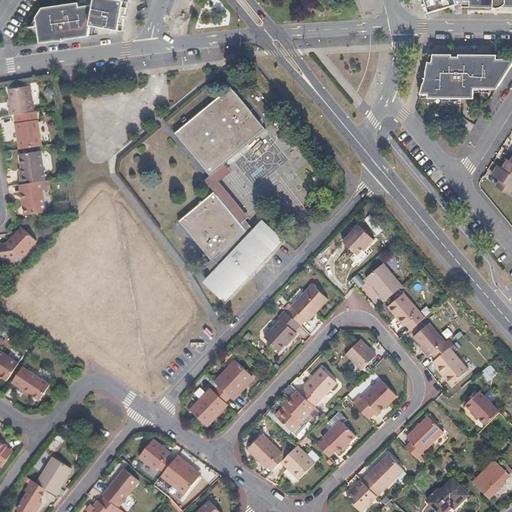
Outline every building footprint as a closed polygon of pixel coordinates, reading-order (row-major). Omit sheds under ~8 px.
[(36,19),(40,45),(89,37),(90,27),(112,30),(117,0),(114,0),(95,0),(95,1),(94,6),(79,8),(78,4),(43,9),(36,19)] [(128,12),(130,3),(117,0),(112,30),(122,32),(125,32),(125,28),(126,22),(128,12)] [(511,0),(421,0),(425,15),(458,4),(457,1),(469,1),(469,8),(511,8),(511,0)] [(495,53),(426,52),(426,56),(424,64),(423,71),(421,80),(418,89),(417,91),(425,91),(425,95),(472,96),(472,86),(495,87),(511,60),(511,57),(495,57),(495,53)] [(12,115),(31,111),(27,85),(6,89),(9,106),(6,107),(7,115),(12,115)] [(266,129),(231,86),(174,134),(210,176),(224,164),(266,129)] [(17,149),(40,145),(35,111),(31,111),(12,115),(17,149)] [(43,181),(45,181),(41,150),(20,154),(22,170),(23,176),(20,176),(22,184),(23,184),(43,181)] [(511,154),(507,163),(504,161),(500,167),(494,163),(491,170),(497,173),(495,177),(497,178),(493,185),(506,193),(510,187),(511,188),(511,154)] [(224,164),(210,176),(205,180),(214,192),(241,223),(244,220),(248,217),(219,181),(231,172),(224,164)] [(44,190),(43,181),(23,184),(25,202),(21,202),(23,215),(44,212),(41,190),(44,190)] [(214,192),(179,221),(218,268),(205,280),(226,300),(257,268),(255,266),(264,257),(265,259),(281,243),(260,223),(252,230),(247,236),(244,233),(247,231),(241,223),(214,192)] [(244,220),(241,223),(247,231),(244,233),(247,236),(252,230),(244,220)] [(0,244),(0,255),(1,261),(19,258),(36,242),(21,228),(5,244),(0,244)] [(369,249),(370,250),(376,244),(361,229),(345,245),(359,258),(365,253),(369,249)] [(265,259),(264,257),(255,266),(257,268),(265,259)] [(387,300),(406,284),(386,261),(370,274),(384,291),(381,293),(387,300)] [(290,309),(304,322),(310,317),(311,318),(332,297),(317,282),(290,309)] [(414,328),(428,316),(407,292),(392,305),(408,324),(410,322),(414,328)] [(290,309),(288,307),(282,314),(285,317),(268,334),(282,349),(300,330),(298,328),(304,322),(290,309)] [(439,357),(451,347),(456,343),(451,338),(448,341),(432,322),(417,335),(432,354),(435,352),(439,357)] [(348,355),(364,371),(378,357),(362,340),(348,355)] [(439,357),(434,361),(453,383),(470,369),(451,347),(439,357)] [(0,376),(6,381),(17,363),(0,351),(0,376)] [(238,356),(217,378),(222,383),(233,394),(237,398),(244,390),(242,389),(256,374),(238,356)] [(29,372),(21,366),(10,382),(18,388),(29,372)] [(326,370),(303,393),(318,408),(341,385),(326,370)] [(48,384),(29,372),(18,388),(30,395),(37,400),(48,384)] [(242,389),(244,390),(259,376),(256,374),(242,389)] [(381,413),(400,395),(385,379),(367,397),(381,413)] [(229,399),(233,394),(222,383),(218,388),(214,385),(193,406),(208,420),(218,410),(220,412),(231,401),(229,399)] [(30,395),(18,388),(16,391),(28,398),(30,395)] [(303,393),(302,391),(287,406),(290,409),(281,418),(295,431),(318,408),(303,393)] [(486,426),(499,414),(500,412),(481,392),(467,406),(486,426)] [(290,409),(287,406),(278,415),(281,418),(290,409)] [(89,425),(98,423),(96,413),(87,415),(89,425)] [(319,446),(329,457),(337,450),(339,452),(358,436),(346,424),(350,420),(343,413),(332,422),(336,427),(325,438),(326,439),(323,442),(319,446)] [(422,457),(449,431),(434,415),(412,436),(417,441),(411,446),(422,457)] [(268,465),(282,451),(264,432),(250,446),(268,465)] [(163,472),(173,460),(167,455),(169,452),(152,438),(138,456),(155,469),(157,467),(163,472)] [(14,448),(7,444),(0,454),(0,462),(3,465),(14,448)] [(293,450),(277,466),(296,485),(312,468),(293,450)] [(183,458),(177,454),(173,460),(163,472),(161,475),(184,493),(199,475),(181,460),(183,458)] [(364,482),(379,497),(406,472),(392,456),(364,482)] [(201,473),(183,458),(181,460),(199,475),(201,473)] [(52,460),(35,487),(41,490),(51,497),(56,489),(54,488),(66,469),(52,460)] [(510,476),(502,468),(495,462),(489,468),(474,483),(489,500),(505,485),(503,483),(510,476)] [(510,476),(511,474),(511,471),(505,464),(502,468),(510,476)] [(122,469),(101,495),(104,497),(117,507),(138,481),(122,469)] [(454,479),(440,492),(438,490),(427,501),(437,511),(443,511),(451,505),(455,509),(469,496),(454,479)] [(364,482),(363,481),(357,487),(358,489),(348,499),(360,511),(362,511),(379,497),(364,482)] [(35,487),(28,482),(22,493),(23,494),(13,511),(32,511),(33,510),(30,508),(34,502),(41,490),(35,487)] [(122,511),(117,507),(104,497),(99,503),(97,501),(92,506),(88,511),(87,511),(122,511)] [(219,511),(208,499),(193,511),(219,511)]
